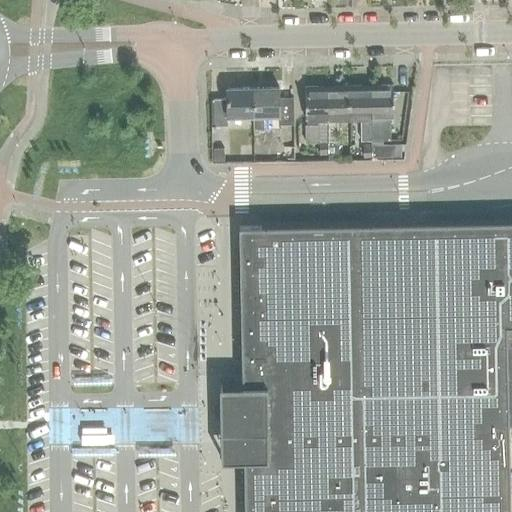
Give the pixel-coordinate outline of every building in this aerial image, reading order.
[(372,140),(391,140),(391,117),(394,117),(393,84),(380,85),(381,91),(371,91),(372,140)] [(339,154),(339,126),(339,118),(350,118),(349,85),(337,86),(337,92),(328,92),(329,143),(330,158),(338,158),(338,154),(339,154)] [(360,141),(372,141),(372,140),(371,91),(361,91),(361,85),(349,85),(350,118),(360,118),(360,141)] [(306,86),(307,113),(307,119),(318,118),(319,125),(319,126),(319,143),(320,143),(328,143),(329,143),(328,92),(317,92),(317,86),(306,86)] [(227,115),(228,115),(253,115),(254,115),(253,87),(227,88),(228,99),(211,99),(211,126),(227,126),(227,115)] [(280,97),(280,96),(279,87),(253,87),(254,115),(253,115),(254,130),(265,130),(264,114),(279,114),(279,126),(294,126),(293,97),(280,97)] [(319,125),(305,126),(305,143),(319,143),(319,126),(319,125)] [(328,143),(320,143),(320,155),(328,154),(328,143)] [(371,144),(363,144),(364,157),(372,157),(372,144),(371,144)] [(384,144),(372,144),(372,157),(400,157),(402,144),(384,144)] [(214,161),(225,161),(224,148),(214,149),(214,161)] [(294,149),(281,149),(281,160),(294,159),(294,149)] [(213,409),(213,410),(213,411),(213,412),(213,413),(214,414),(214,415),(214,416),(215,417),(216,418),(217,418),(218,419),(219,420),(220,420),(221,421),(222,421),(223,421),(224,421),(224,432),(243,431),(244,460),(244,511),(510,511),(509,426),(511,425),(511,221),(292,226),(239,227),(242,385),(242,388),(224,388),(224,399),(223,399),(222,399),(221,399),(220,399),(220,400),(219,400),(218,401),(217,401),(216,402),(215,403),(215,404),(214,404),(214,405),(214,406),(213,407),(213,408),(213,409)]
